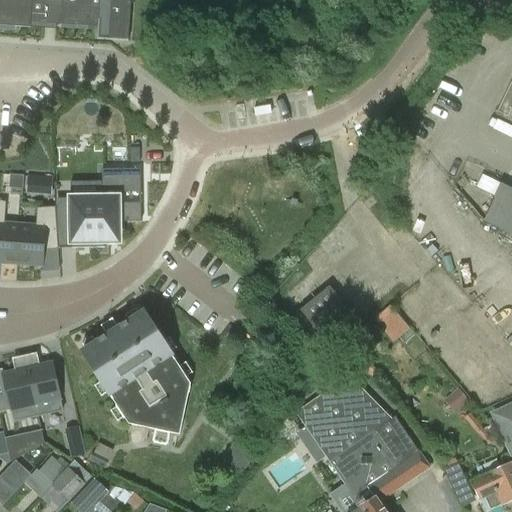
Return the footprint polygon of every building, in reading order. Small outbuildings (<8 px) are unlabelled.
[(128,42),(130,0),(0,0),(0,26),(30,29),(30,24),(88,28),(88,31),(98,31),(97,40),(128,42)] [(71,199),(59,199),(60,223),(71,223),(72,249),(104,248),(104,242),(119,242),(118,223),(141,222),(141,204),(123,204),(123,193),(141,193),(141,170),(105,170),(102,170),(102,182),(102,199),(71,199)] [(511,189),(500,184),(482,223),(511,236),(511,189)] [(0,202),(0,263),(17,265),(20,225),(4,224),(6,203),(0,202)] [(55,208),(37,209),(36,227),(20,225),(17,265),(43,267),(44,251),(58,250),(55,208)] [(322,340),(352,316),(329,288),(300,311),(322,340)] [(410,329),(390,306),(374,320),(393,343),(395,342),(401,337),(410,329)] [(144,313),(118,330),(82,353),(128,425),(180,436),(191,385),(144,313)] [(63,412),(51,363),(27,369),(38,417),(63,412)] [(38,417),(27,369),(2,374),(13,423),(38,417)] [(357,511),(384,511),(379,504),(430,469),(419,452),(395,418),(391,420),(349,377),(296,414),(361,509),(357,511)] [(511,404),(489,414),(508,454),(501,458),(505,467),(471,482),(479,501),(484,499),(490,511),(511,501),(511,404)] [(45,427),(0,436),(0,457),(49,448),(45,427)] [(82,427),(68,428),(72,457),(86,455),(82,427)] [(257,453),(237,439),(223,460),(243,474),(257,453)] [(93,454),(89,461),(105,469),(109,461),(93,454)] [(52,484),(65,470),(52,457),(39,472),(52,484)] [(15,461),(0,477),(12,489),(27,472),(15,461)] [(51,485),(69,502),(86,484),(68,467),(65,470),(52,484),(51,485)] [(93,477),(70,501),(81,511),(90,511),(109,492),(93,477)] [(109,492),(95,508),(99,511),(118,511),(124,505),(109,492)]
